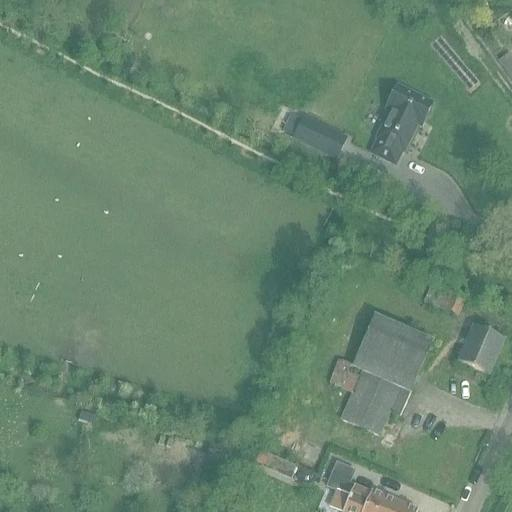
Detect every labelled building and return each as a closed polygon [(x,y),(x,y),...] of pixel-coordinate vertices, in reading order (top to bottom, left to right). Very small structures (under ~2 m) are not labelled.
[(511,80),(511,78),(511,60),(499,44),(489,52),(511,80)] [(403,153),(416,126),(420,128),(431,104),(397,88),(385,111),(388,112),(375,139),(377,140),(370,155),(394,166),(401,152),(403,153)] [(303,119),(293,139),(335,160),(345,140),(303,119)] [(450,295),(442,312),(458,319),(466,302),(450,295)] [(409,393),(430,345),(373,320),(352,369),(362,373),(341,420),(378,437),(389,414),(399,419),(410,393),(409,393)] [(488,377),(503,341),(472,327),(456,363),(488,377)] [(295,467),(312,426),(279,412),(262,453),(295,467)] [(270,458),(265,470),(290,481),(295,469),(270,458)] [(414,511),(370,493),(369,495),(342,483),(347,470),(336,465),(326,488),(348,498),(342,511),(414,511)]
